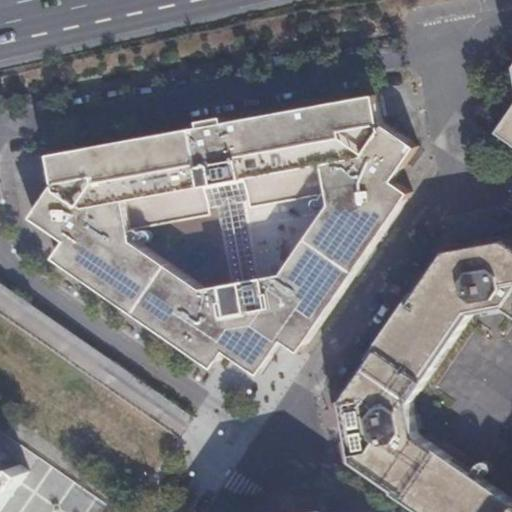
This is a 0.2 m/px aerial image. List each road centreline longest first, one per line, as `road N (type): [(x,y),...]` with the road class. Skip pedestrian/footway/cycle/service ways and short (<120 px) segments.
road 1 (residential): [(442,49),(0,126)]
road 2 (residential): [(455,174),(263,442)]
road 3 (residential): [(0,256),(42,295),(263,442)]
road 4 (residential): [(442,49),(455,174)]
road 5 (residential): [(263,442),(365,511)]
